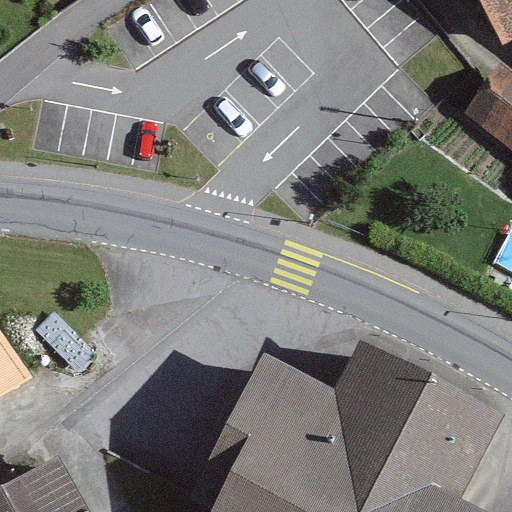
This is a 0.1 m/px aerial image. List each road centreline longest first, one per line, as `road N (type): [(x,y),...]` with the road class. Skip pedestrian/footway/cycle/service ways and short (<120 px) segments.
road 1 (residential): [(259,251),(0,434)]
road 2 (secondary): [(511,360),(412,303),(259,251)]
road 3 (secondary): [(259,251),(203,232),(0,204)]
